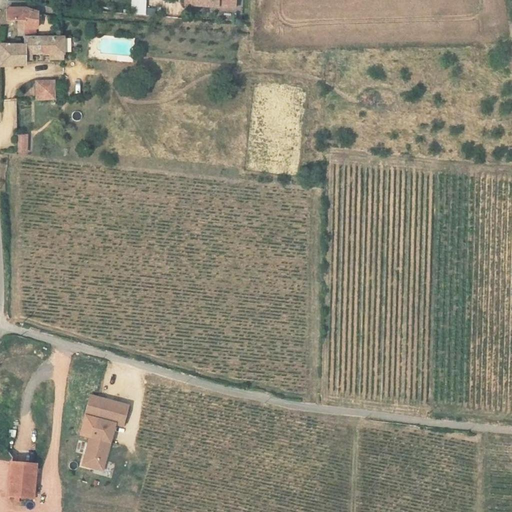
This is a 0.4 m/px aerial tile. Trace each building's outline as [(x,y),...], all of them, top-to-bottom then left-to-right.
[(130,0),(131,13),(145,14),(145,0),(130,0)] [(190,5),(190,7),(235,9),(234,0),(184,0),(184,4),(190,5)] [(4,7),(4,20),(21,20),(22,27),(36,27),(36,14),(35,10),(21,7),(4,7)] [(52,28),(61,28),(62,20),(53,19),(52,28)] [(22,36),(22,44),(0,44),(0,66),(22,66),(22,60),(31,60),(32,53),(52,53),(52,60),(65,60),(64,52),(69,52),(73,52),(78,51),(80,47),(80,43),(80,41),(79,39),(78,37),(76,36),(22,36)] [(36,80),(36,98),(55,98),(55,80),(36,80)] [(19,135),(19,150),(27,150),(27,135),(19,135)] [(103,471),(114,424),(123,426),(128,402),(88,393),(82,416),(92,418),(81,466),(103,471)] [(7,494),(32,496),(35,463),(10,461),(7,494)]
